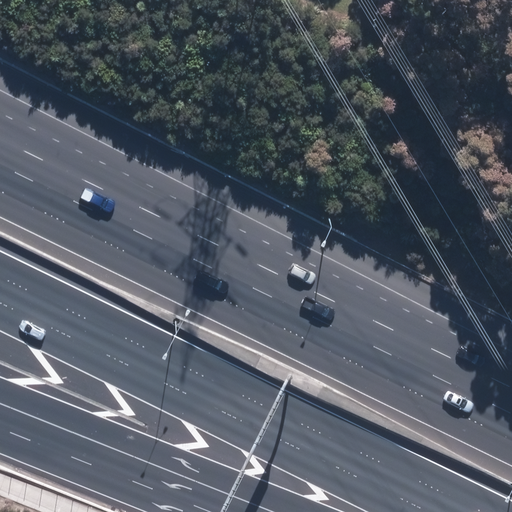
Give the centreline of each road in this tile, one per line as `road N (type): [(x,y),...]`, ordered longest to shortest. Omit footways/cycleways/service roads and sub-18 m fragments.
road 1 (motorway): [(422,511),(0,303)]
road 2 (motorway): [(143,236),(511,415)]
road 3 (motorway): [(255,511),(0,411)]
road 4 (motorway): [(0,152),(143,236)]
road 5 (motorway): [(0,166),(143,236)]
